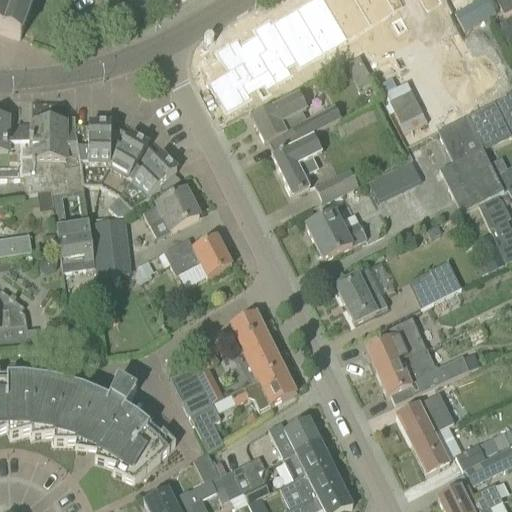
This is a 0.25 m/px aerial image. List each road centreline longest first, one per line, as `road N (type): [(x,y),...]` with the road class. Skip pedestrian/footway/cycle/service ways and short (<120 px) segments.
road 1 (unclassified): [(279,288),(161,47)]
road 2 (residential): [(392,511),(279,288)]
road 3 (unclassified): [(0,83),(59,80),(161,47)]
